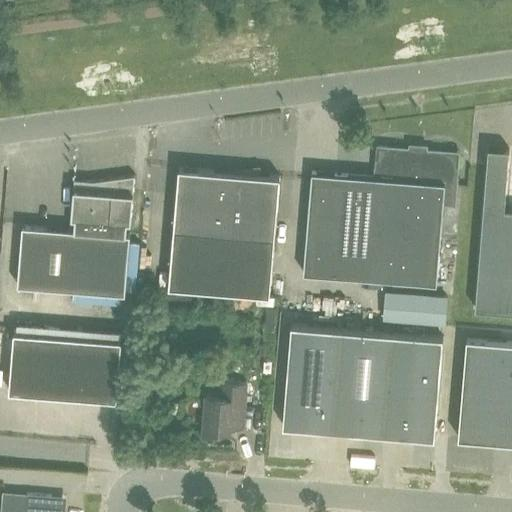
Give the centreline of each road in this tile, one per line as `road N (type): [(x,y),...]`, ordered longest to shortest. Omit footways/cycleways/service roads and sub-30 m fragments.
road 1 (unclassified): [(0,134),(511,66)]
road 2 (unclassified): [(121,511),(140,489),(158,485),(486,511)]
